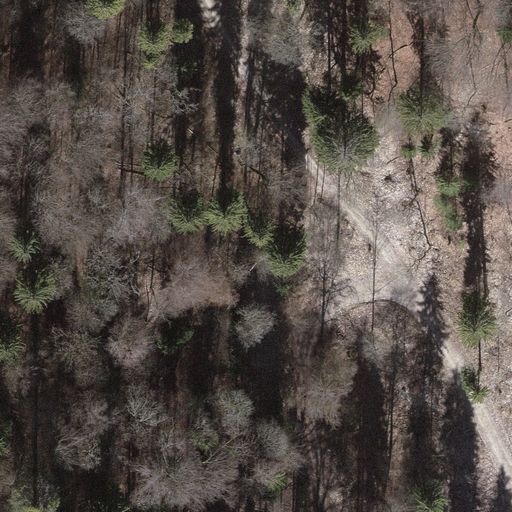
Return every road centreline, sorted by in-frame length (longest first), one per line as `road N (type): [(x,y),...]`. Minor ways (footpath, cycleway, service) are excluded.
road 1 (track): [(511,477),(407,279),(285,130),(203,0)]
road 2 (track): [(407,279),(363,281),(322,305),(305,353),(324,511)]
